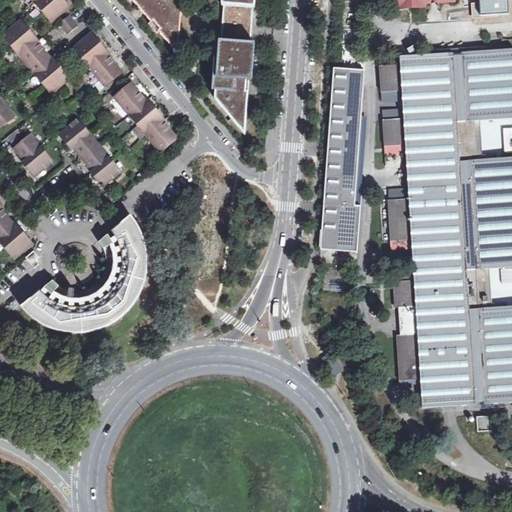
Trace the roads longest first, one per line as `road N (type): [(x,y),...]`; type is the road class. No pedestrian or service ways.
road 1 (residential): [(53,239),(94,234),(214,140)]
road 2 (unclassified): [(288,183),(299,0)]
road 3 (residential): [(96,0),(214,140)]
road 4 (track): [(232,163),(214,311)]
road 5 (secondary): [(145,387),(75,393),(0,370)]
road 6 (secondary): [(341,511),(337,445),(318,410),(289,383)]
road 7 (secondary): [(145,387),(104,441),(97,508)]
road 8 (unclassified): [(282,253),(242,329),(207,363)]
road 9 (unclassified): [(289,383),(276,315),(282,253)]
